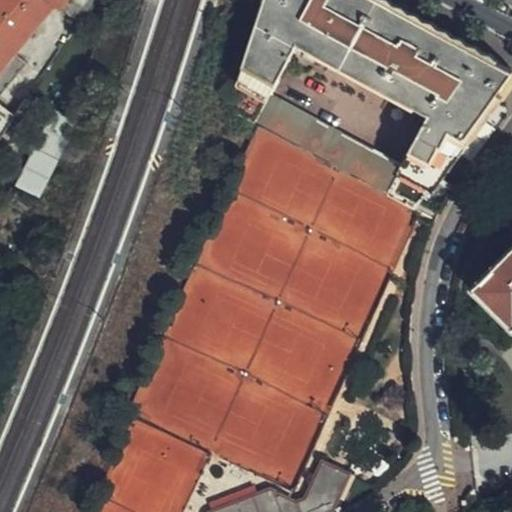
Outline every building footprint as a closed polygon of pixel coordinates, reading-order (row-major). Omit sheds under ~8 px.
[(0,0),(0,143),(16,120),(0,105),(0,103),(29,66),(15,54),(56,5),(49,0),(0,0)] [(49,0),(56,5),(80,24),(104,0),(49,0)] [(413,212),(454,154),(491,103),(511,74),(373,0),(264,0),(227,112),(413,212)] [(454,154),(469,166),(506,114),(491,103),(454,154)] [(25,106),(16,120),(0,143),(0,149),(29,164),(52,119),(25,106)] [(56,111),(52,119),(29,164),(18,186),(43,198),(80,122),(56,111)] [(511,253),(476,288),(511,322),(511,253)] [(330,511),(346,476),(319,465),(302,500),(293,503),(266,491),(213,511),(330,511)]
